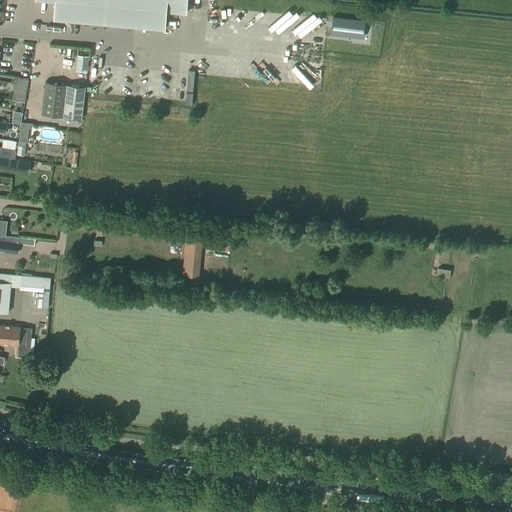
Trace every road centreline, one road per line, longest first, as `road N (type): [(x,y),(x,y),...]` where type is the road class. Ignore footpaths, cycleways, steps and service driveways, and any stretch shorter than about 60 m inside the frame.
road 1 (primary): [(511,500),(191,469)]
road 2 (primary): [(191,469),(0,428)]
road 3 (primary): [(0,441),(191,469)]
